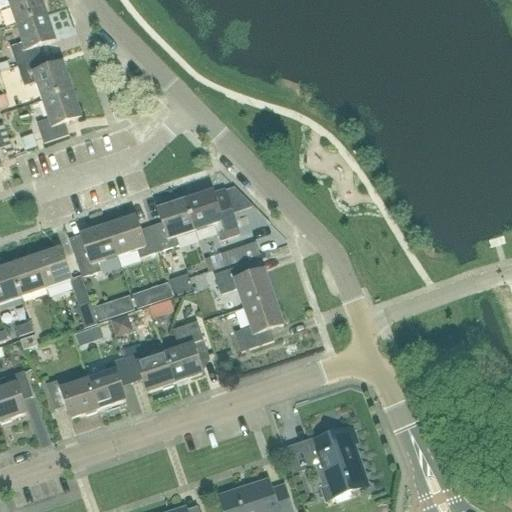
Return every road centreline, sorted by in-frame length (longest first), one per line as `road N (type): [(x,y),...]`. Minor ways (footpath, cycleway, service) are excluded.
road 1 (residential): [(0,484),(359,367)]
road 2 (residential): [(361,327),(332,253),(188,109)]
road 3 (residential): [(30,196),(142,160),(188,109)]
road 4 (residential): [(361,327),(511,275)]
road 5 (residential): [(188,109),(90,0)]
